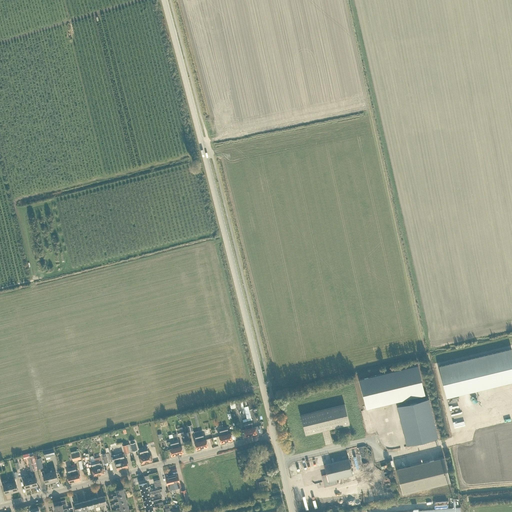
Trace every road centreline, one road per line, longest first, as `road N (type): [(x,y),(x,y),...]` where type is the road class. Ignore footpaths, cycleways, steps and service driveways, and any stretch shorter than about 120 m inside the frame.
road 1 (tertiary): [(274,435),(164,0)]
road 2 (residential): [(127,473),(274,435)]
